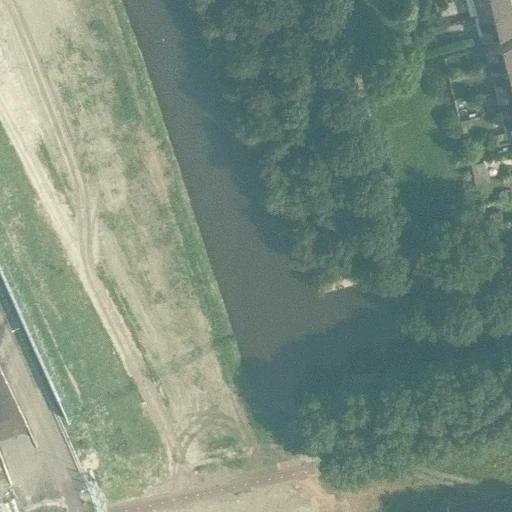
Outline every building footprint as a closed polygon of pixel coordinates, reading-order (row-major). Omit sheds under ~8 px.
[(511,0),(476,0),(480,14),(511,5),(511,0)] [(511,5),(480,14),(485,36),(511,28),(511,5)] [(511,39),(488,45),(493,67),(511,62),(511,39)] [(511,62),(493,67),(498,88),(511,84),(511,62)] [(511,84),(498,88),(504,109),(511,106),(511,84)]
